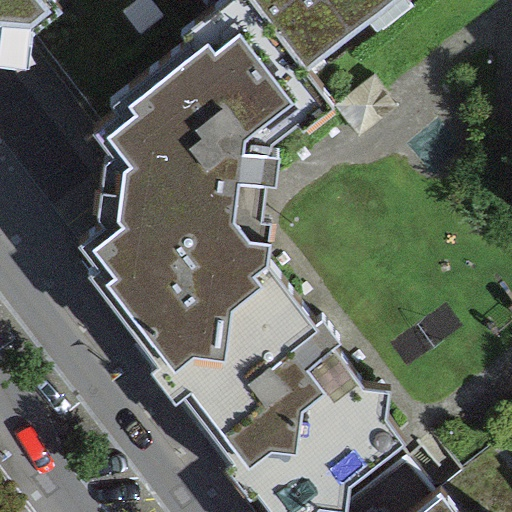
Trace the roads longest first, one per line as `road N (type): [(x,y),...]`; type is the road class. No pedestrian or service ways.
road 1 (secondary): [(195,511),(0,262)]
road 2 (secondary): [(0,395),(84,511)]
